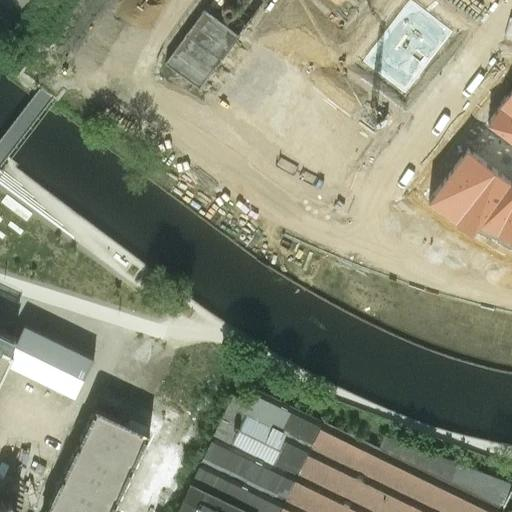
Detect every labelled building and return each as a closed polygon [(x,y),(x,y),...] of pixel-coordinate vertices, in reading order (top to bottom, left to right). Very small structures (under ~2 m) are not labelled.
[(409,1),(365,59),(407,90),(451,33),(409,1)] [(232,5),(230,4),(228,4),(226,4),(224,4),(222,6),(221,7),(220,9),(220,12),(221,15),(223,17),(224,18),(226,18),(228,19),(230,18),(232,17),(233,16),(235,15),(236,11),(235,9),(234,7),(233,5),(232,5)] [(0,8),(0,35),(3,38),(16,20),(0,8)] [(203,11),(166,62),(201,86),(237,35),(203,11)] [(240,37),(201,86),(333,188),(372,138),(240,37)] [(511,92),(488,124),(511,141),(511,92)] [(511,183),(510,183),(468,151),(429,200),(472,233),(479,223),(511,239),(511,183)] [(0,382),(8,366),(75,398),(94,359),(25,325),(13,353),(0,346),(0,382)] [(380,450),(257,390),(250,404),(246,412),(237,431),(231,444),(214,436),(175,511),(511,511),(511,485),(386,438),(380,450)] [(250,404),(233,396),(220,423),(237,431),(246,412),(250,404)] [(112,511),(145,446),(94,422),(50,511),(112,511)] [(237,431),(220,423),(214,436),(231,444),(237,431)]
